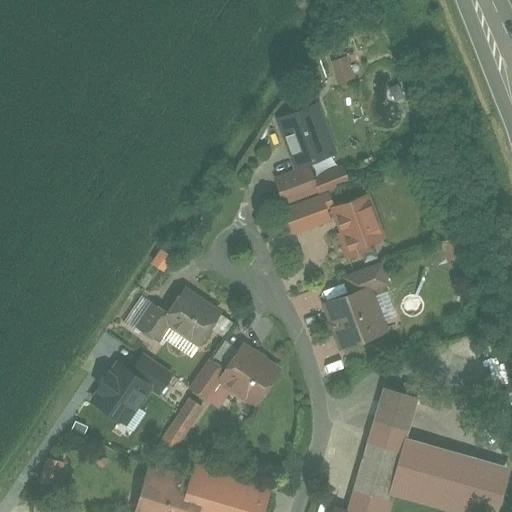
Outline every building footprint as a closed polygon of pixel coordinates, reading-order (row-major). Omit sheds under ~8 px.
[(317,102),(276,116),(293,166),(334,152),(317,102)] [(310,166),(273,180),(282,204),(346,181),(341,167),(314,176),(310,166)] [(329,191),(285,206),(294,232),(332,219),(326,201),(332,199),(329,191)] [(368,193),(334,204),(341,229),(337,230),(345,256),(369,248),(366,240),(381,235),(368,193)] [(353,296),(373,288),(387,284),(382,268),(348,279),(353,296)] [(170,327),(201,348),(224,314),(186,288),(168,314),(170,327)] [(353,296),(325,306),(341,350),(389,333),(373,288),(353,296)] [(160,343),(170,327),(168,314),(154,305),(139,330),(160,343)] [(228,387),(258,407),(282,369),(245,346),(228,372),(221,383),(228,387)] [(142,354),(131,371),(152,387),(151,390),(159,396),(174,375),(142,354)] [(91,400),(125,424),(151,390),(152,387),(131,371),(118,362),(91,400)] [(221,383),(228,372),(213,362),(194,392),(217,406),(228,387),(221,383)] [(416,398),(383,389),(368,448),(395,455),(401,432),(407,434),(416,398)] [(202,409),(188,401),(172,429),(185,437),(202,409)] [(407,434),(401,432),(395,455),(385,490),(462,511),(494,511),(509,462),(407,434)] [(395,455),(368,448),(358,490),(383,497),(385,490),(395,455)] [(65,463),(47,458),(39,482),(57,488),(65,463)] [(104,458),(98,463),(102,468),(108,463),(104,458)] [(186,483),(151,473),(139,511),(265,511),(273,486),(192,462),(186,483)]
